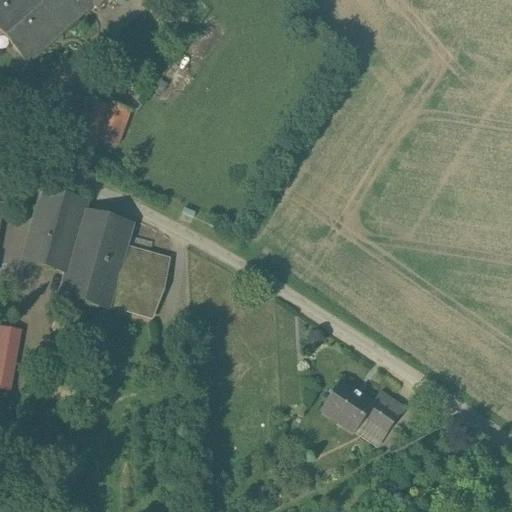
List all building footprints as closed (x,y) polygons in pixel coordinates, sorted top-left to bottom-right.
[(0,0),(0,34),(27,65),(92,6),(86,0),(0,0)] [(108,0),(86,0),(92,6),(97,11),(108,0)] [(107,107),(83,99),(70,135),(60,165),(83,174),(96,139),(117,146),(129,111),(108,103),(107,107)] [(70,135),(11,114),(0,142),(0,143),(60,165),(70,135)] [(86,204),(42,192),(22,261),(66,274),(83,214),(86,204)] [(83,214),(66,274),(59,296),(107,310),(109,306),(125,249),(131,227),(83,214)] [(167,261),(125,249),(109,306),(150,318),(167,261)] [(19,334),(0,330),(0,388),(9,390),(19,334)] [(371,405),(340,383),(320,412),(353,435),(363,418),(386,433),(402,410),(379,394),(371,405)]
